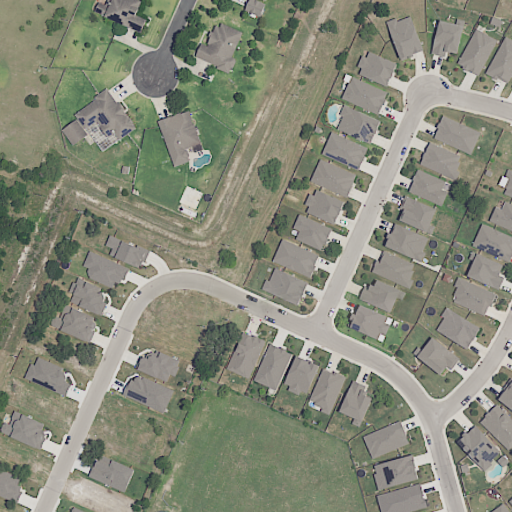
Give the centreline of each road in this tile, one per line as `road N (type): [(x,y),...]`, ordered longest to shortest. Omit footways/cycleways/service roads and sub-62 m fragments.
road 1 (residential): [(172,281),(233,293),(400,375),(428,415),(456,511)]
road 2 (track): [(233,293),(359,0)]
road 3 (residential): [(43,511),(136,306),(172,281)]
road 4 (residential): [(315,332),(423,92)]
road 5 (residential): [(428,415),(452,409),(479,383),(511,328)]
